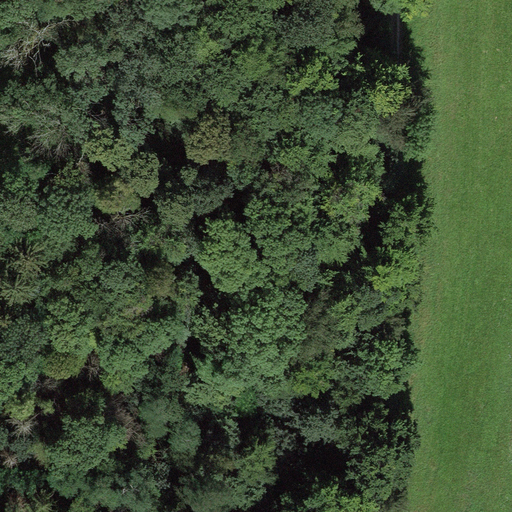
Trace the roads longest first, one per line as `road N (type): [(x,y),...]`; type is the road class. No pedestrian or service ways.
road 1 (track): [(392,0),(375,511)]
road 2 (track): [(0,276),(21,177),(0,55)]
